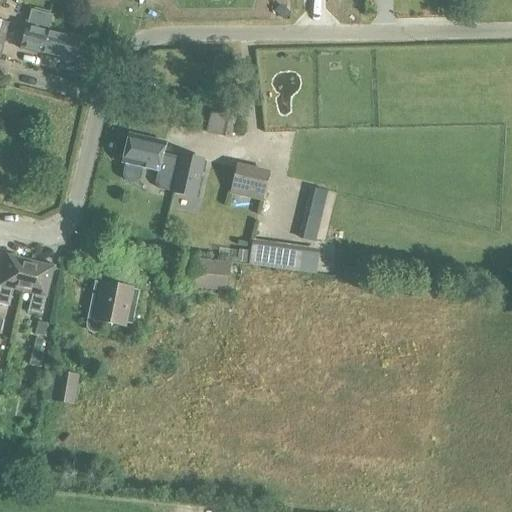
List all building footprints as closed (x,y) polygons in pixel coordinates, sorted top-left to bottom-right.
[(27,28),(22,49),(31,52),(40,54),(40,56),(72,64),(79,41),(48,32),(52,17),(31,12),(27,28)] [(179,161),(161,156),(164,145),(130,137),(123,164),(126,165),(124,175),(124,179),(127,182),(131,184),(135,184),(138,182),(140,179),(143,169),(159,173),(159,172),(176,176),(172,193),(193,198),(201,162),(180,157),(179,161)] [(263,203),(270,173),(236,166),(230,196),(263,203)] [(304,216),(299,239),(316,243),(321,220),(304,216)] [(0,287),(0,288),(0,305),(9,308),(14,291),(23,294),(30,263),(7,257),(0,285),(0,287)] [(194,260),(191,288),(226,292),(230,265),(194,260)] [(30,263),(23,294),(32,296),(28,313),(42,317),(43,309),(46,299),(47,299),(54,269),(30,263)] [(103,323),(124,328),(125,323),(132,325),(138,293),(132,292),(132,290),(102,284),(102,286),(96,284),(87,325),(88,329),(90,332),(93,334),(97,334),(101,331),(102,328),(103,323)] [(44,339),(48,326),(39,324),(36,337),(44,339)] [(40,355),(44,342),(35,340),(32,354),(40,355)] [(58,374),(53,402),(74,406),(79,377),(58,374)]
